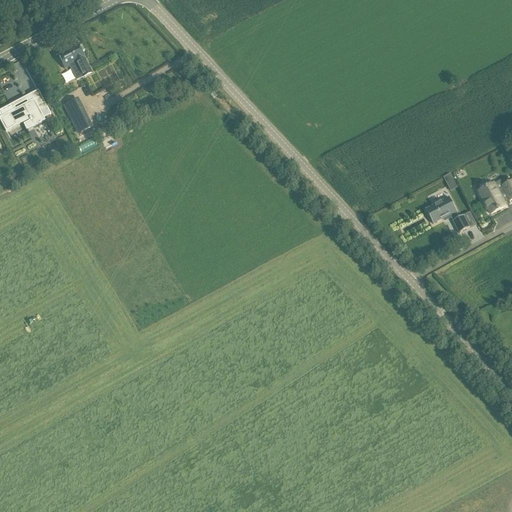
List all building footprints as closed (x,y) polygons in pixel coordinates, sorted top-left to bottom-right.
[(76,44),(57,54),(64,69),(75,64),(82,77),(90,73),(76,44)] [(17,70),(30,93),(40,88),(26,65),(17,70)] [(38,92),(0,111),(0,117),(1,119),(0,119),(0,122),(6,134),(23,125),(27,132),(45,123),(40,114),(48,110),(38,92)] [(76,98),(62,105),(77,134),(91,126),(76,98)] [(51,124),(39,130),(44,139),(47,137),(50,143),(59,139),(51,124)] [(495,182),(477,191),(489,216),(508,207),(506,204),(511,200),(511,181),(503,186),(501,181),(496,184),(495,182)] [(435,205),(426,210),(433,225),(451,216),(454,221),(453,222),(459,234),(470,228),(463,216),(459,219),(456,213),(457,213),(449,198),(441,202),(440,201),(434,204),(435,205)]
